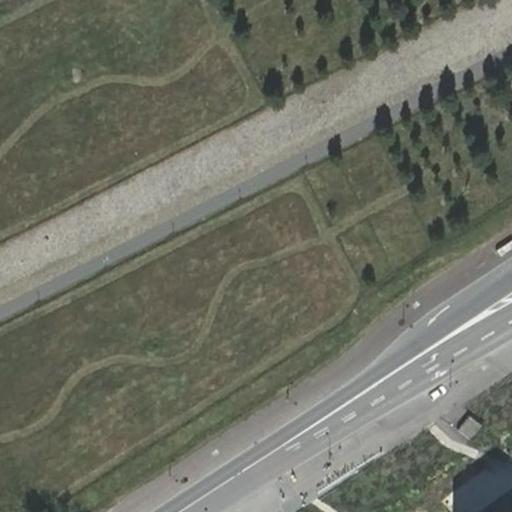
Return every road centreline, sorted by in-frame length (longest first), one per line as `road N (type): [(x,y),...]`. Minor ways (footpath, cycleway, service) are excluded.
road 1 (secondary): [(386,381),(180,511)]
road 2 (secondary): [(511,277),(386,381)]
road 3 (secondary): [(386,381),(511,321)]
